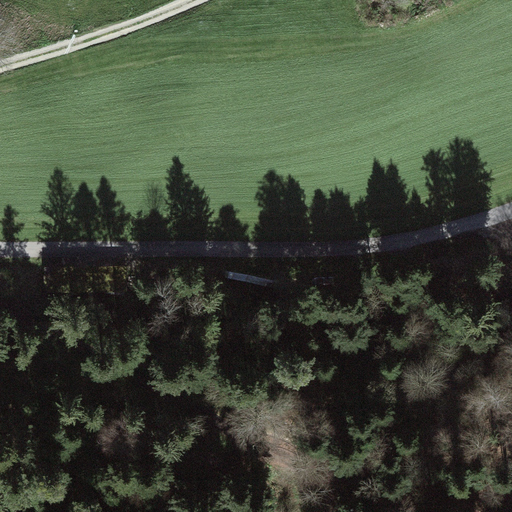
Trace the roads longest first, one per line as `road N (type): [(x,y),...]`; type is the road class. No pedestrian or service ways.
road 1 (track): [(0,303),(258,445),(347,477),(447,496),(511,498)]
road 2 (track): [(511,204),(339,242),(0,251)]
road 3 (track): [(191,0),(0,65)]
